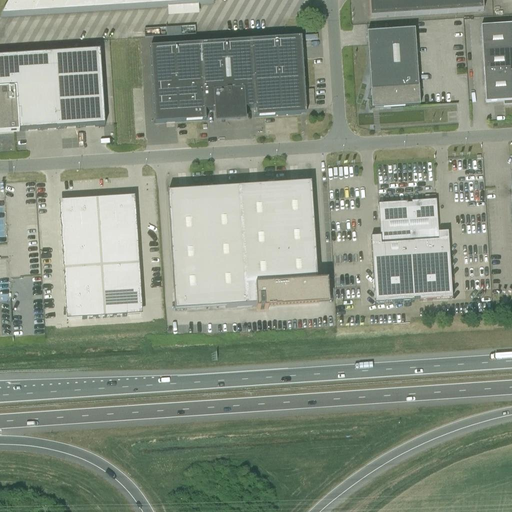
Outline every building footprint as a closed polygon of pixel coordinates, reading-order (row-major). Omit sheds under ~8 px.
[(10,0),(0,18),(213,4),(215,0),(10,0)] [(482,0),(368,0),(370,19),(483,11),(482,0)] [(511,25),(480,28),(485,104),(504,102),(504,105),(511,104),(511,25)] [(419,108),(414,31),(366,34),(367,47),(370,92),(371,92),(371,93),(369,93),(367,99),(372,101),(372,107),(379,106),(379,110),(412,107),(412,108),(419,108)] [(215,122),(246,120),(245,109),(254,109),(255,117),(254,117),(254,118),(300,115),(302,113),(305,110),(302,60),(301,39),(150,48),(154,125),(206,121),(205,121),(205,112),(214,111),(215,122)] [(0,134),(19,133),(19,132),(105,127),(100,52),(0,58),(0,134)] [(328,307),(327,282),(317,283),(311,185),(300,186),(300,187),(290,188),(290,187),(259,189),(259,190),(250,191),(249,189),(228,190),(229,192),(219,193),(219,191),(188,193),(188,194),(178,195),(178,194),(167,194),(175,312),(186,312),(225,309),(256,307),(256,311),(260,311),(260,309),(264,309),(264,311),(268,310),(328,307)] [(61,216),(60,216),(66,313),(67,313),(68,320),(81,319),(81,320),(127,317),(127,316),(140,315),(140,308),(141,308),(135,211),(134,211),(133,200),(119,200),(119,199),(74,202),(74,203),(60,204),(61,216)] [(378,205),(380,238),(370,239),(374,305),(413,303),(413,300),(419,300),(419,302),(445,301),(451,300),(447,234),(438,234),(436,202),(411,203),(411,204),(407,205),(407,204),(378,205)]
